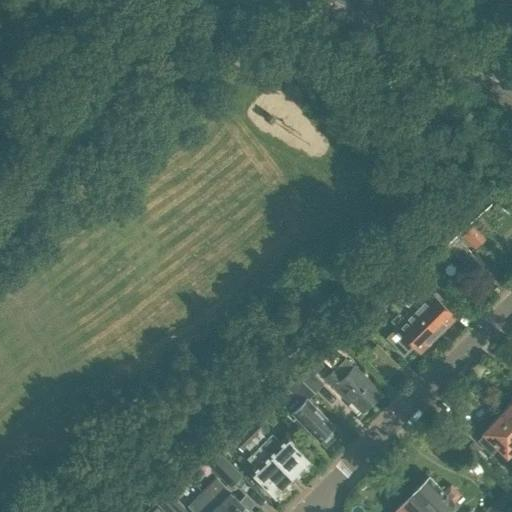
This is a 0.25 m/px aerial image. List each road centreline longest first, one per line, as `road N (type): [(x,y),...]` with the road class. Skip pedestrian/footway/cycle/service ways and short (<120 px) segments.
road 1 (residential): [(307,508),(511,304)]
road 2 (secondary): [(511,88),(324,0)]
